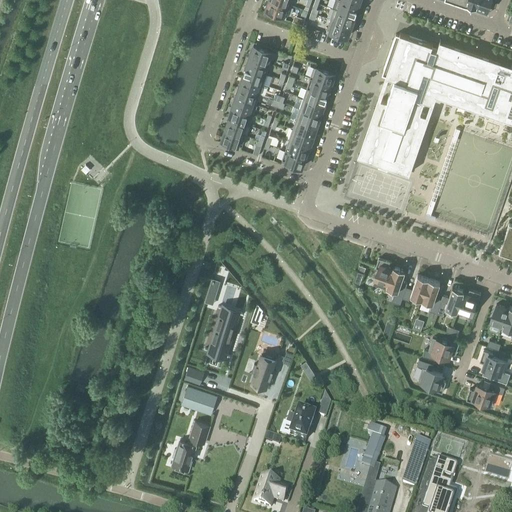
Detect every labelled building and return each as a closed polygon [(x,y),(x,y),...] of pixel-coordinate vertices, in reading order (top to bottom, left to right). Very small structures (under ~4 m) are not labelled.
[(290,5),(274,0),(269,0),(266,9),(287,16),(290,5)] [(340,0),(337,10),(354,16),(358,6),(340,0)] [(455,0),(464,3),(486,11),(489,0),(455,0)] [(334,8),(330,19),(351,26),(354,16),(337,10),(334,8)] [(351,26),(330,19),(326,30),(347,37),(351,26)] [(388,166),(406,173),(426,115),(420,112),(422,106),(421,105),(423,100),(424,101),(424,100),(420,99),(424,86),(427,88),(427,90),(484,110),(485,108),(489,109),(488,109),(489,109),(488,112),(511,119),(511,66),(510,71),(499,67),(500,64),(440,41),(441,38),(440,38),(436,50),(431,48),(432,44),(400,33),(399,34),(401,34),(400,36),(396,34),(382,75),(394,79),(387,101),(380,99),(360,156),(358,155),(357,156),(358,156),(379,163),(378,166),(387,169),(388,166)] [(253,46),(249,57),(270,64),(274,54),(253,46)] [(249,57),(246,67),(266,74),(270,64),(249,57)] [(246,67),(242,78),(263,85),(266,74),(246,67)] [(313,67),(310,78),(330,85),(334,74),(313,67)] [(242,78),(239,88),(259,95),(263,85),(242,78)] [(310,78),(306,88),(327,95),(330,85),(310,78)] [(239,88),(235,98),(253,104),(252,104),(256,106),(259,95),(239,88)] [(306,88),(303,98),(323,105),(327,95),(306,88)] [(235,98),(232,108),(249,114),(252,104),(253,104),(235,98)] [(303,98),(299,109),(320,116),(323,105),(303,98)] [(232,108),(228,118),(245,124),(245,125),(249,126),(253,115),(249,114),(232,108)] [(299,109),(296,119),(316,126),(320,116),(299,109)] [(228,118),(225,129),(242,135),(242,134),(245,125),(245,124),(228,118)] [(296,119),(292,129),(313,136),(316,126),(296,119)] [(242,135),(225,129),(221,139),(242,146),(245,135),(242,134),(242,135)] [(292,129),(289,139),(309,146),(313,136),(292,129)] [(289,139),(285,149),(306,157),(309,146),(289,139)] [(306,157),(285,149),(282,160),(302,167),(306,157)] [(511,167),(498,208),(487,241),(489,242),(511,176),(511,167)] [(511,223),(509,222),(499,252),(511,256),(511,223)] [(373,285),(385,289),(386,289),(393,269),(392,269),(388,267),(390,262),(378,258),(375,268),(378,269),(373,285)] [(401,301),(402,299),(402,298),(406,287),(400,285),(405,270),(393,266),(392,269),(393,269),(386,289),(385,289),(385,291),(396,295),(395,299),(401,301)] [(357,271),(353,283),(360,285),(363,273),(357,271)] [(410,296),(421,300),(428,278),(417,275),(412,289),(406,287),(402,298),(402,299),(408,301),(410,296)] [(430,311),(436,313),(441,299),(435,297),(440,282),(428,278),(421,300),(420,303),(431,307),(430,311)] [(220,281),(212,279),(210,285),(218,288),(220,281)] [(441,299),(436,313),(442,316),(444,311),(455,315),(457,310),(463,293),(464,291),(452,287),(447,301),(441,299)] [(467,294),(463,293),(457,310),(470,314),(474,302),(477,303),(481,293),(469,289),(467,294)] [(489,325),(502,329),(509,309),(508,309),(496,304),(489,325)] [(230,356),(227,355),(240,314),(243,315),(243,314),(218,306),(217,307),(220,308),(213,330),(207,349),(205,348),(204,349),(230,357),(230,356)] [(511,339),(511,307),(509,306),(508,309),(509,309),(502,329),(501,331),(511,334),(511,335),(511,339)] [(423,324),(415,322),(412,328),(420,331),(423,324)] [(448,326),(445,332),(457,336),(459,330),(448,326)] [(459,343),(457,342),(457,340),(452,338),(452,340),(449,340),(448,343),(447,342),(447,340),(442,339),(442,341),(432,337),(430,346),(428,345),(427,348),(429,349),(428,351),(425,350),(423,356),(435,360),(437,354),(448,358),(450,353),(455,355),(459,343)] [(489,340),(487,346),(498,350),(500,344),(489,340)] [(276,360),(275,360),(277,355),(263,350),(261,355),(257,366),(254,365),(253,366),(254,366),(252,372),(251,372),(251,373),(254,374),(251,382),(266,388),(269,380),(272,380),(272,379),(271,379),(274,371),(275,371),(275,370),(273,369),(276,360)] [(492,379),(503,382),(505,376),(503,375),(507,362),(492,357),(493,353),(483,350),(479,362),(484,363),(483,368),(494,372),(492,379)] [(286,351),(282,362),(289,365),(293,353),(286,351)] [(418,381),(421,382),(433,386),(432,390),(442,393),(446,381),(441,379),(442,374),(431,371),(433,364),(419,359),(417,366),(422,368),(418,381)] [(301,365),(304,370),(309,366),(306,362),(301,365)] [(199,384),(203,373),(188,368),(185,379),(199,384)] [(475,390),(470,388),(466,400),(476,403),(477,400),(492,405),(497,392),(502,394),(504,388),(490,383),(488,389),(477,385),(475,390)] [(217,396),(187,386),(181,404),(211,414),(217,396)] [(318,414),(326,417),(330,403),(322,401),(318,414)] [(289,414),(286,423),(293,425),(290,434),(306,440),(315,413),(299,408),(296,416),(289,414)] [(196,445),(195,445),(196,441),(204,444),(209,426),(195,422),(189,439),(190,439),(189,443),(180,441),(177,449),(175,449),(172,457),(174,457),(172,466),(188,471),(196,445)] [(373,434),(384,438),(387,431),(370,425),(367,432),(373,434)] [(361,465),(374,470),(385,439),(384,438),(373,434),(361,465)] [(402,483),(415,487),(427,451),(414,446),(402,483)] [(435,493),(436,493),(432,507),(429,506),(426,511),(448,511),(453,498),(446,495),(450,482),(442,479),(443,475),(450,477),(454,465),(447,463),(445,463),(446,460),(438,457),(425,495),(433,497),(435,493)] [(253,502),(270,507),(272,501),(282,504),(288,488),(278,485),(279,482),(262,476),(253,502)] [(389,511),(396,489),(375,483),(368,506),(366,511),(389,511)]
